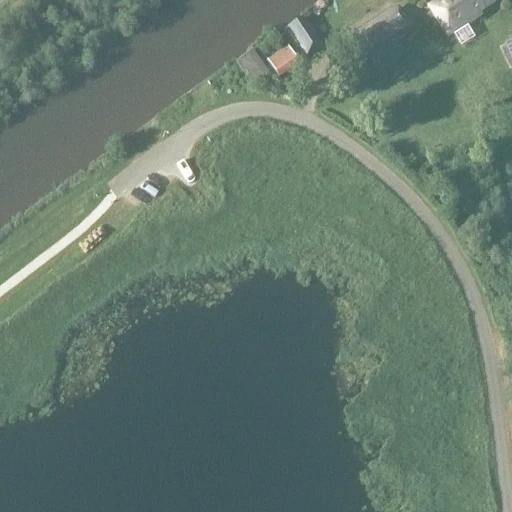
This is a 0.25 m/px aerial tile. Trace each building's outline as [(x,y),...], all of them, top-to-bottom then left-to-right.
[(443,0),(428,10),(447,39),(481,18),(479,15),(494,6),(493,3),(497,0),(443,0)] [(412,35),(396,9),(355,36),(368,61),(412,35)] [(306,58),(322,47),(303,19),(287,30),(306,58)] [(511,59),(511,39),(503,45),(511,59)] [(278,80),(298,66),(292,57),(272,70),(278,80)]
